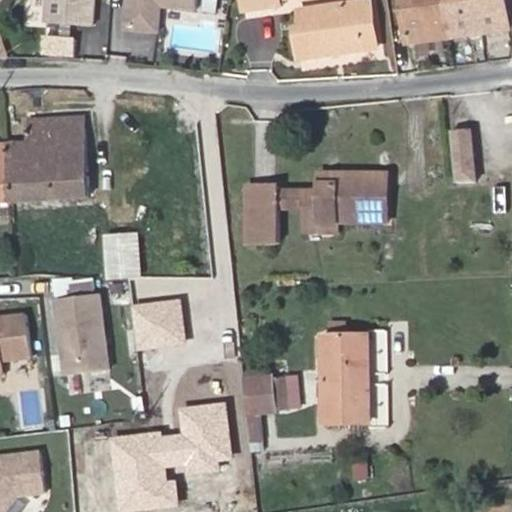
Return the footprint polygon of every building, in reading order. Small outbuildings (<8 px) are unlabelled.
[(45,0),(44,21),(92,26),(94,0),(45,0)] [(194,9),(194,0),(121,0),(120,29),(158,32),(159,7),(194,9)] [(242,0),(244,11),(281,6),(279,0),(242,0)] [(296,28),(301,60),(368,50),(364,24),(375,22),(372,0),(301,10),(303,27),(296,28)] [(476,8),(474,0),(402,0),(410,46),(451,39),(447,12),(476,8)] [(511,30),(505,0),(474,0),(476,8),(447,12),(451,39),(511,30)] [(364,24),(368,50),(379,49),(375,22),(364,24)] [(107,26),(62,23),(60,53),(105,55),(107,26)] [(9,144),(12,203),(92,198),(87,118),(28,121),(29,143),(9,144)] [(469,124),(445,127),(452,183),(475,180),(469,124)] [(0,203),(12,203),(9,144),(0,144),(0,203)] [(342,223),(390,223),(390,176),(365,176),(365,179),(339,179),(339,173),(322,173),(322,190),(321,223),(342,223)] [(249,187),(249,243),(282,243),(282,210),(282,186),(249,187)] [(321,223),(322,190),(282,190),(282,210),(302,211),(303,236),(342,236),(342,223),(321,223)] [(240,226),(240,200),(229,201),(229,226),(240,226)] [(134,235),(106,237),(108,275),(137,274),(134,235)] [(51,376),(107,372),(102,291),(46,295),(51,376)] [(26,316),(0,316),(0,377),(2,378),(2,361),(28,360),(26,316)] [(326,423),(373,422),(371,334),(324,335),(326,423)] [(261,413),(276,412),(273,376),(244,378),(248,414),(261,413)] [(273,377),(276,412),(291,410),(289,376),(273,377)] [(248,414),(250,439),(263,438),(261,413),(248,414)] [(0,458),(0,511),(5,511),(18,496),(47,492),(42,453),(0,458)] [(368,462),(348,460),(346,479),(366,480),(368,462)]
